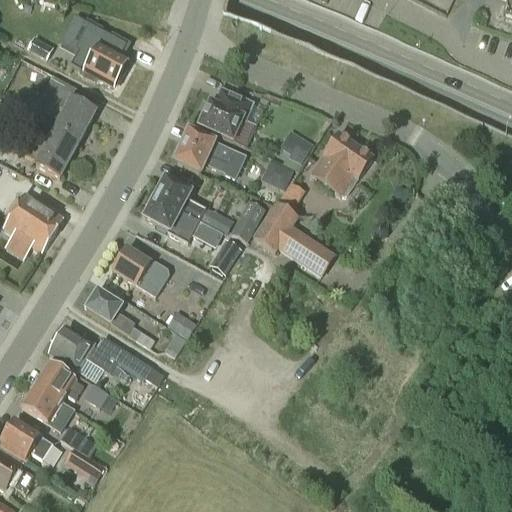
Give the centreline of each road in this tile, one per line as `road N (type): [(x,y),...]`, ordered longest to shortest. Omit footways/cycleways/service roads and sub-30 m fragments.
road 1 (tertiary): [(0,384),(150,127),(188,37)]
road 2 (residential): [(511,244),(452,167),(414,137),(188,37)]
road 3 (primary): [(511,118),(233,0)]
road 4 (track): [(0,49),(150,127)]
road 5 (residential): [(379,0),(446,31),(464,58),(511,76)]
